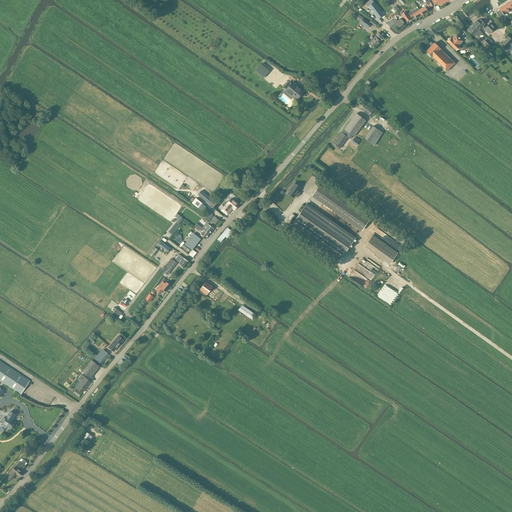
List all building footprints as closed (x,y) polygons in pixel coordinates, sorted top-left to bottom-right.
[(425,7),(419,10),(422,15),(428,12),(426,9),(432,6),(429,1),(428,0),(424,0),(426,3),(428,5),(425,7)] [(374,2),(368,7),(378,19),(383,15),(374,2)] [(504,6),(499,9),(500,10),(503,14),(503,15),(508,12),(504,6)] [(419,10),(418,9),(418,8),(408,13),(410,17),(414,15),(416,19),(422,15),(419,10)] [(410,19),(405,13),(402,15),(406,21),(410,19)] [(370,24),(369,23),(363,18),(360,23),(367,28),(370,24)] [(394,18),(386,24),(389,28),(395,24),(398,28),(404,24),(400,19),(397,21),(394,18)] [(473,24),(479,30),(482,26),(485,30),(486,29),(490,33),(496,28),(491,23),(486,28),(483,25),(484,24),(480,20),(478,22),(476,21),(473,24)] [(479,30),(473,24),(470,28),(468,31),(473,36),(475,33),(479,30)] [(371,40),(371,39),(367,42),(369,44),(372,48),(380,42),(379,41),(380,40),(381,40),(385,37),(381,31),(371,40)] [(448,42),(456,50),(459,47),(460,45),(459,44),(462,41),(456,35),(455,36),(454,36),(451,39),(449,39),(448,41),(448,42)] [(468,36),(463,40),(473,50),(477,46),(468,36)] [(510,44),(511,42),(511,39),(508,37),(502,44),(506,48),(510,44)] [(431,42),(424,49),(426,51),(433,44),(431,42)] [(433,44),(426,51),(432,57),(447,71),(455,63),(453,61),(449,58),(446,54),(440,49),(434,43),(433,44)] [(339,45),(337,48),(343,53),(346,49),(339,45)] [(258,67),(255,71),(263,78),(267,74),(270,70),(262,63),(258,67)] [(296,100),(304,91),(292,82),(285,91),(296,100)] [(362,102),(358,107),(371,117),(375,112),(373,111),(374,110),(366,103),(365,104),(362,102)] [(341,133),(333,144),(340,148),(347,137),(350,139),(352,135),(354,136),(357,132),(366,121),(356,113),(344,129),(346,130),(344,132),(343,134),(341,133)] [(374,145),(383,132),(373,126),(364,138),(374,145)] [(355,137),(351,142),(356,146),(360,140),(355,137)] [(179,188),(187,176),(170,166),(168,170),(170,171),(168,174),(164,171),(161,177),(179,188)] [(322,181),(314,194),(363,229),(372,216),(322,181)] [(290,190),(288,194),(294,198),(296,195),(298,197),(301,193),(298,191),(301,188),(294,183),(290,189),(290,190)] [(201,190),(197,195),(210,205),(214,201),(201,190)] [(199,209),(203,212),(207,207),(203,204),(196,198),(192,203),(199,209)] [(227,204),(222,210),(227,215),(233,209),(234,210),(239,205),(232,198),(227,204)] [(215,210),(220,204),(215,200),(210,206),(215,210)] [(355,238),(307,203),(292,224),(341,258),(355,238)] [(207,211),(203,216),(209,220),(212,216),(207,211)] [(207,221),(202,228),(204,230),(209,234),(214,229),(210,226),(213,223),(216,225),(220,221),(214,216),(210,221),(210,220),(209,222),(207,221)] [(168,232),(172,235),(179,225),(179,224),(176,222),(168,232)] [(197,223),(194,227),(195,227),(202,233),(200,235),(206,239),(209,234),(204,230),(202,228),(197,224),(197,223)] [(227,228),(217,239),(220,242),(225,237),(226,237),(227,237),(232,232),(227,228)] [(192,250),(200,239),(193,234),(185,244),(192,250)] [(373,235),(366,245),(391,263),(398,253),(373,235)] [(162,241),(159,245),(168,252),(171,248),(162,241)] [(153,257),(158,250),(154,247),(149,254),(153,257)] [(179,254),(175,259),(180,263),(178,264),(183,268),(188,262),(179,254)] [(171,259),(162,270),(168,275),(177,263),(171,259)] [(401,275),(405,270),(396,263),(392,269),(401,275)] [(161,293),(163,290),(165,292),(170,285),(166,282),(165,284),(162,282),(156,290),(161,293)] [(205,282),(200,290),(207,295),(212,287),(205,282)] [(241,304),(238,310),(252,320),(255,314),(241,304)] [(113,344),(109,348),(113,351),(123,340),(117,335),(115,338),(116,339),(112,344),(113,344)] [(95,354),(92,357),(99,363),(107,354),(102,350),(97,356),(95,354)] [(90,378),(99,366),(91,360),(82,372),(90,378)] [(0,381),(20,395),(30,381),(0,361),(0,381)] [(77,388),(76,388),(82,393),(90,382),(81,375),(77,380),(78,381),(81,383),(77,388)] [(6,429),(7,426),(11,429),(15,423),(12,421),(16,415),(11,412),(6,419),(3,417),(0,422),(3,423),(1,426),(6,429)] [(13,472),(8,477),(11,480),(16,474),(19,476),(22,472),(21,471),(26,466),(24,464),(26,462),(23,459),(21,462),(20,461),(12,471),(13,472)]
